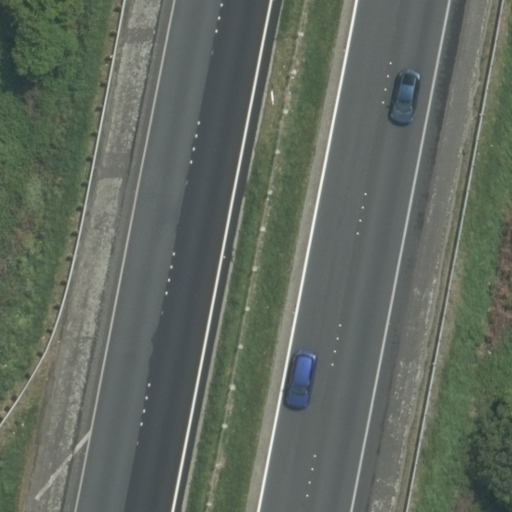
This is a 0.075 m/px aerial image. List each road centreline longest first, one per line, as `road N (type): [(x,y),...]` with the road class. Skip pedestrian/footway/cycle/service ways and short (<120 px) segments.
road 1 (motorway): [(122,511),(223,0)]
road 2 (motorway): [(405,0),(306,511)]
